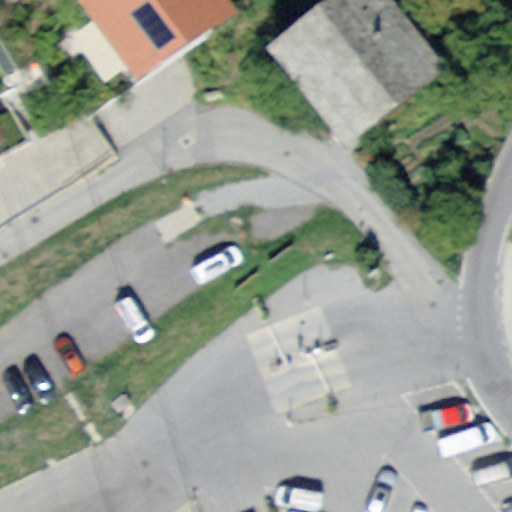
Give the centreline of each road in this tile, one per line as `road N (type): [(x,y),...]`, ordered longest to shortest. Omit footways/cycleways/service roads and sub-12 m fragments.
road 1 (residential): [(477,332),(285,145),(203,137),(0,251)]
road 2 (tertiary): [(477,332),(487,235),(511,164)]
